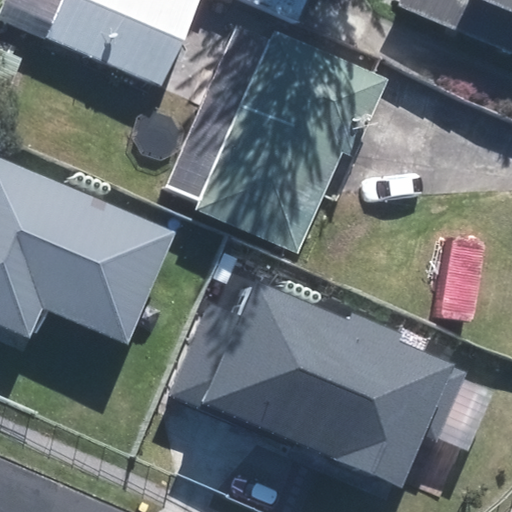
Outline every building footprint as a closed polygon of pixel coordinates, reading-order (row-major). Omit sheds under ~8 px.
[(201,0),(65,0),(49,38),(163,87),(201,0)] [(511,0),(405,0),(403,7),(511,51),(511,0)] [(200,208),(302,249),(343,149),(357,155),(389,77),(277,31),(273,39),(239,25),(174,185),(205,197),(200,208)] [(0,264),(17,220),(44,230),(64,176),(0,151),(0,264)] [(435,215),(398,212),(391,284),(428,287),(435,215)] [(189,253),(130,394),(233,437),(245,410),(335,448),(383,334),(189,253)]
